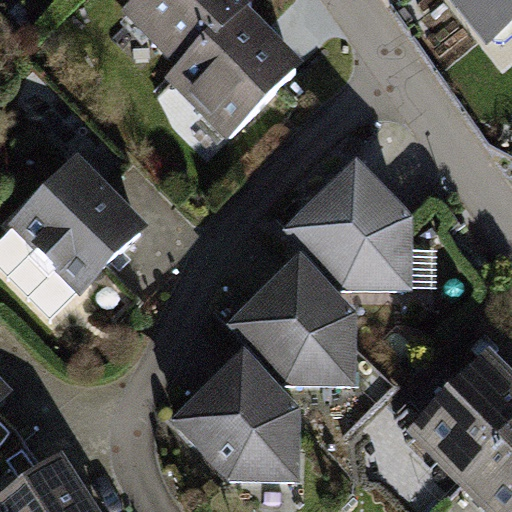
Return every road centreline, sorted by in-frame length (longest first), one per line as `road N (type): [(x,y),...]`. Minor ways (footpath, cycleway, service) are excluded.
road 1 (residential): [(400,66),(226,253),(144,412),(133,451)]
road 2 (residential): [(400,66),(511,236)]
road 3 (residential): [(133,451),(62,425),(0,367)]
